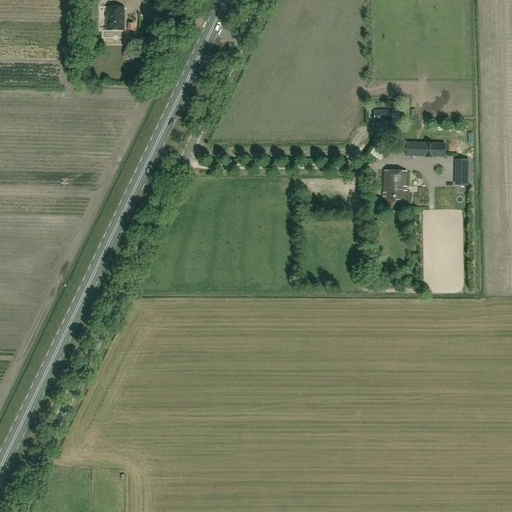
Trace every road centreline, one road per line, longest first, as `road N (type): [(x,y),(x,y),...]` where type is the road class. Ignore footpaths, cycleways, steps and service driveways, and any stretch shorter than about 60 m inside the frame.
road 1 (unclassified): [(13,511),(261,0)]
road 2 (primary): [(0,469),(226,0)]
